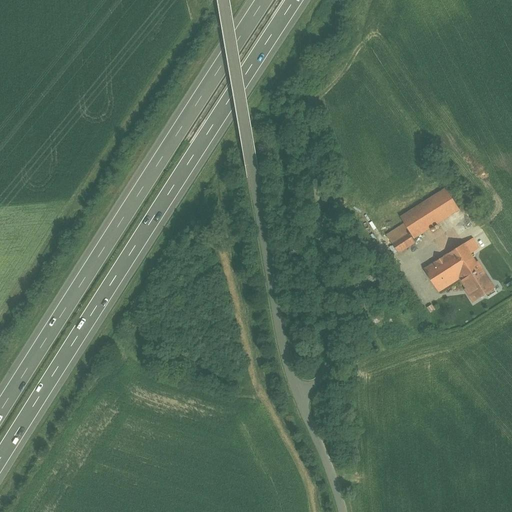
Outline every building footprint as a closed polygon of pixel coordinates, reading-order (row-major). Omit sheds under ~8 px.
[(252,0),(245,12),(249,15),(258,0),(252,0)] [(446,189),(401,218),(414,238),(459,209),(446,189)] [(409,232),(392,243),(398,253),(415,242),(409,232)] [(464,244),(424,269),(438,291),(460,277),(478,266),(464,244)] [(478,266),(460,277),(470,292),(468,293),(474,302),(494,289),(485,273),(484,274),(478,266)]
